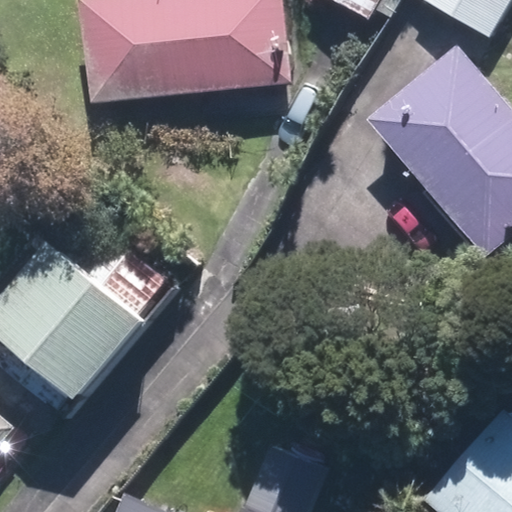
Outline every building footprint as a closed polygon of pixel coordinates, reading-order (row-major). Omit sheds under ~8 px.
[(144,0),(100,5),(110,105),(307,85),(297,0),(144,0)] [(345,0),(383,23),(389,11),(401,19),(412,0),(345,0)] [(511,0),(430,0),(501,41),(511,22),(511,0)] [(393,127),(502,259),(511,250),(511,91),(481,54),(393,127)] [(32,250),(0,289),(0,341),(80,406),(147,324),(129,310),(152,281),(93,234),(72,260),(54,245),(43,258),(32,250)] [(431,500),(445,511),(511,511),(511,413),(509,411),(431,500)] [(0,444),(13,430),(0,418),(0,444)] [(308,511),(326,470),(269,446),(244,506),(259,511),(308,511)] [(245,511),(241,510),(240,511),(162,511),(125,496),(118,511),(245,511)]
